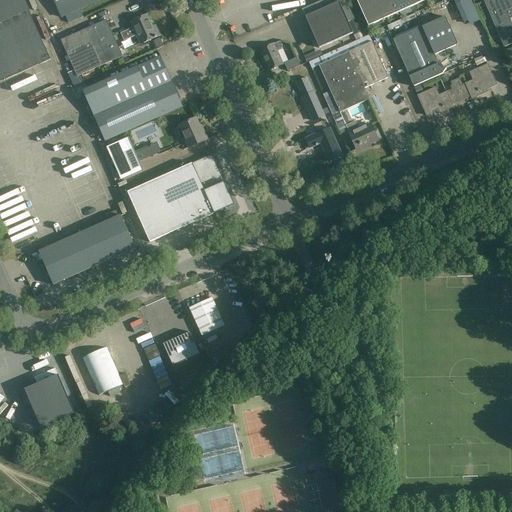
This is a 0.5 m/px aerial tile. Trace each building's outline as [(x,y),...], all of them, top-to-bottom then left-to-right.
[(30,10),(25,0),(0,0),(0,80),(50,59),(29,11),(30,10)] [(100,0),(54,0),(62,17),(100,0)] [(356,0),(368,26),(424,0),(356,0)] [(454,0),(465,25),(479,19),(470,0),(454,0)] [(511,0),(486,0),(484,1),(504,46),(511,42),(511,23),(509,17),(511,14),(511,0)] [(354,32),(340,1),(307,16),(321,47),(354,32)] [(152,28),(147,15),(131,22),(134,27),(121,33),(124,41),(137,35),(141,44),(159,35),(155,26),(152,28)] [(458,45),(446,16),(422,26),(393,40),(414,86),(443,73),(435,55),(458,45)] [(123,56),(106,20),(61,40),(74,71),(68,73),(74,86),(87,81),(86,79),(90,76),(88,72),(123,56)] [(283,46),(280,41),(275,43),(261,50),(270,70),(284,63),(278,51),(282,49),(283,46)] [(372,42),(319,65),(331,91),(333,95),(325,99),(338,128),(346,125),(353,122),(347,109),(369,99),(364,88),(379,81),(388,77),(372,42)] [(485,62),(482,56),(474,60),(476,66),(485,62)] [(182,106),(160,57),(84,91),(105,140),(182,106)] [(301,65),(297,57),(285,63),(288,70),(301,65)] [(466,84),(471,95),(472,98),(487,91),(485,89),(496,84),(487,65),(470,72),(474,80),(466,84)] [(449,80),(447,74),(441,76),(444,83),(449,80)] [(307,77),(296,82),(313,121),(324,116),(307,77)] [(447,92),(452,104),(471,95),(466,84),(462,85),(459,79),(452,82),(453,85),(451,86),(452,90),(447,92)] [(423,91),(421,85),(415,87),(417,94),(423,91)] [(453,106),(452,104),(447,92),(438,96),(435,88),(418,96),(427,115),(437,110),(438,113),(453,106)] [(206,140),(196,118),(180,125),(189,147),(206,140)] [(355,121),(353,122),(338,128),(346,145),(353,141),(356,149),(382,138),(378,129),(373,131),(370,124),(359,129),(355,121)] [(329,128),(306,138),(310,147),(321,142),(323,142),(324,144),(326,149),(324,149),(329,161),(341,156),(329,128)] [(154,144),(150,146),(136,153),(129,137),(128,137),(128,138),(107,147),(121,180),(143,171),(144,171),(139,161),(156,154),(161,152),(160,151),(156,144),(154,145),(154,144)] [(212,155),(128,192),(150,242),(216,213),(234,205),(213,158),(212,155)] [(135,248),(121,215),(38,252),(53,284),(135,248)] [(202,336),(225,326),(212,298),(189,308),(202,336)] [(200,354),(190,332),(163,344),(173,366),(200,354)] [(107,348),(83,358),(99,396),(123,385),(107,348)] [(160,356),(150,361),(157,380),(168,375),(160,356)] [(35,384),(23,389),(40,428),(74,413),(54,368),(32,377),(35,384)] [(332,511),(351,508),(340,460),(327,462),(330,471),(328,480),(316,483),(323,511),(332,511)]
